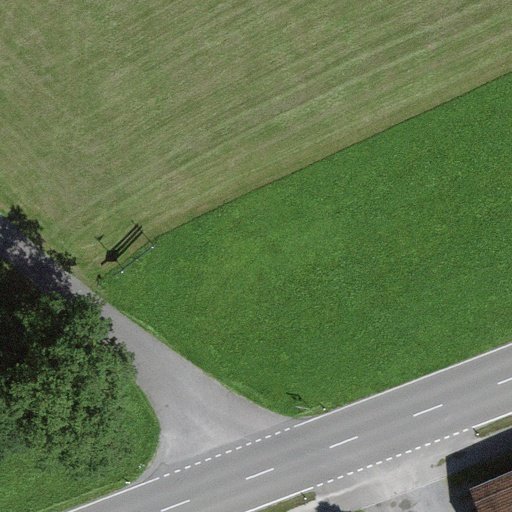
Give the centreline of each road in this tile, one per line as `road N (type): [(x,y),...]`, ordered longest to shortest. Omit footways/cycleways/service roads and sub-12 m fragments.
road 1 (unclassified): [(0,230),(206,414),(237,486)]
road 2 (secondary): [(511,380),(237,486)]
